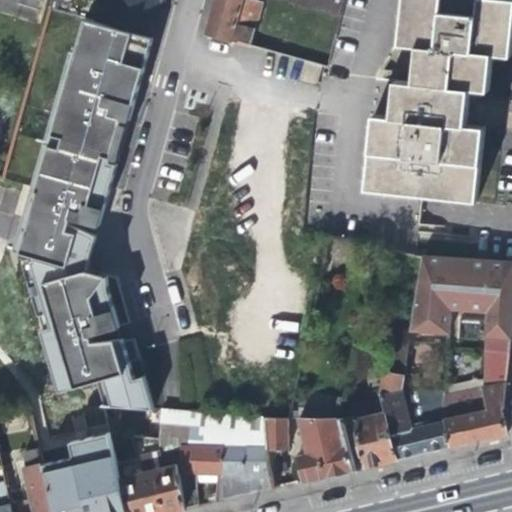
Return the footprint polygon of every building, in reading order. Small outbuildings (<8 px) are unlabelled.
[(212,0),(212,3),(204,31),(247,41),(260,0),(212,0)] [(344,0),(289,0),(340,14),(344,0)] [(350,183),(421,191),(476,197),(484,122),(466,120),(467,108),(468,93),(469,83),(488,85),(492,48),(509,49),(511,20),(511,0),(401,0),(397,39),(402,40),(398,76),(380,74),(379,83),(377,99),(376,110),(359,108),(350,183)] [(145,60),(152,36),(85,17),(75,50),(71,48),(61,81),(71,84),(66,100),(57,97),(52,112),(62,115),(58,128),(49,126),(44,141),(54,143),(46,170),(37,167),(23,216),(88,234),(89,231),(91,222),(98,224),(103,206),(109,187),(102,185),(109,160),(110,155),(120,121),(121,116),(128,118),(135,95),(145,60)] [(322,59),(304,55),(299,77),(318,82),(322,59)] [(61,81),(57,97),(66,100),(71,84),(61,81)] [(52,112),(49,126),(58,128),(62,115),(52,112)] [(120,121),(110,155),(117,157),(127,123),(120,121)] [(54,143),(44,141),(37,167),(46,170),(54,143)] [(116,162),(109,160),(102,185),(109,187),(116,162)] [(89,231),(88,234),(23,216),(14,248),(35,254),(61,261),(63,255),(88,262),(96,233),(89,231)] [(113,404),(154,406),(144,373),(135,376),(132,377),(127,360),(130,359),(139,356),(133,336),(123,339),(121,340),(120,337),(116,325),(99,271),(86,267),(88,262),(63,255),(61,261),(35,254),(33,259),(31,259),(47,310),(51,324),(40,328),(51,362),(57,360),(61,372),(54,374),(59,390),(98,378),(104,376),(113,404)] [(420,254),(413,303),(449,305),(511,308),(511,296),(511,261),(479,259),(444,256),(420,254)] [(39,313),(47,310),(31,259),(30,257),(22,260),(39,313)] [(99,271),(116,325),(119,324),(116,315),(108,287),(107,273),(99,271)] [(447,331),(449,308),(449,305),(413,303),(410,321),(409,327),(447,331)] [(509,336),(511,308),(449,305),(449,308),(487,310),(484,334),(509,336)] [(387,339),(377,392),(398,388),(406,344),(387,339)] [(135,376),(130,359),(127,360),(132,377),(135,376)] [(57,360),(51,362),(54,374),(61,372),(57,360)] [(104,376),(98,378),(102,403),(113,404),(104,376)] [(443,398),(442,415),(442,418),(448,445),(482,437),(505,431),(500,410),(504,382),(479,389),(485,408),(463,414),(459,399),(443,398)] [(402,403),(398,388),(377,392),(382,411),(395,457),(421,451),(448,445),(442,418),(442,415),(424,420),(417,400),(402,403)] [(158,436),(158,446),(201,445),(263,444),(263,442),(260,412),(238,411),(217,410),(159,406),(158,436)] [(351,414),(334,416),(347,468),(361,465),(385,459),(395,457),(382,411),(352,420),(351,414)] [(284,414),(260,412),(263,442),(278,441),(286,441),(284,414)] [(295,451),(302,479),(329,472),(347,468),(334,416),(295,414),(304,449),(295,451)] [(39,467),(48,511),(128,511),(119,473),(108,431),(84,437),(87,451),(71,455),(39,464),(39,467)] [(87,451),(84,437),(67,441),(71,455),(87,451)] [(207,470),(214,499),(247,492),(269,487),(265,469),(263,444),(201,445),(207,470)] [(191,471),(207,470),(201,445),(158,446),(181,507),(197,503),(182,472),(191,471)] [(143,467),(119,473),(128,511),(158,511),(172,509),(181,507),(158,446),(146,446),(147,452),(140,453),(143,467)] [(15,511),(13,499),(7,499),(8,501),(9,511),(48,511),(39,467),(24,469),(31,511),(15,511)] [(0,511),(9,511),(8,501),(0,502),(0,511)]
